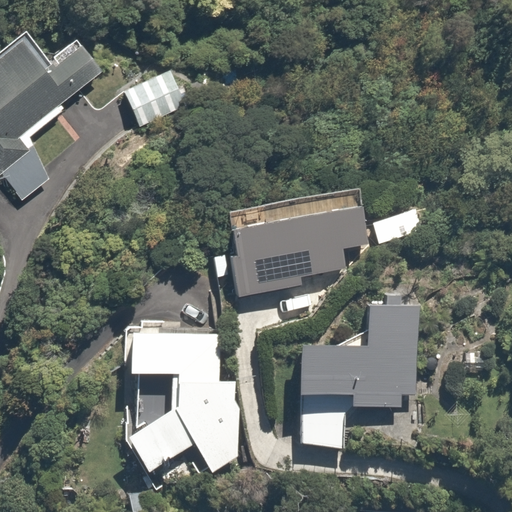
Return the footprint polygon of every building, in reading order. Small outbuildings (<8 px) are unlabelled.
[(47,67),(15,30),(0,42),(0,180),(17,200),(47,174),(15,138),(96,67),(75,42),(47,67)] [(172,66),(120,90),(137,126),(189,102),(172,66)] [(356,186),(220,209),(234,295),(289,287),(287,272),(337,265),(334,243),(364,239),(356,186)] [(359,346),(298,345),(297,444),(332,444),(333,393),(349,393),(349,406),(412,407),(413,293),(384,293),(384,307),(359,307),(359,346)] [(215,327),(120,325),(120,432),(149,490),(183,473),(172,452),(192,443),(208,476),(229,466),(231,374),(214,374),(215,327)]
